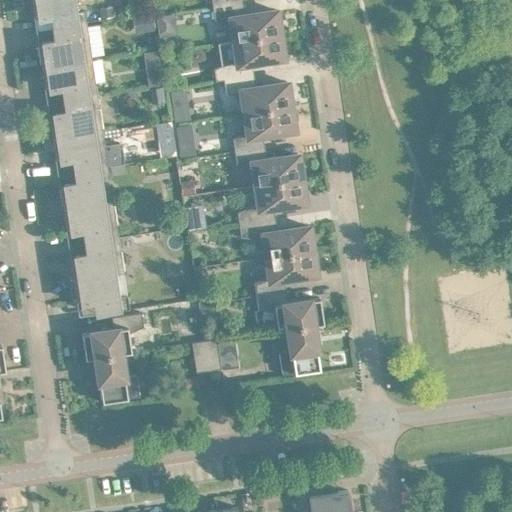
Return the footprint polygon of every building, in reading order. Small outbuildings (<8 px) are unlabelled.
[(59,12),(60,23),(60,24),(86,20),(84,7),(74,8),(73,0),(30,0),(33,16),(59,12)] [(231,20),(233,38),(279,31),(275,6),(243,11),(241,0),(238,0),(212,4),(214,18),(231,20)] [(112,4),(98,5),(99,14),(113,13),(112,4)] [(153,11),(136,13),(137,27),(154,26),(153,11)] [(173,11),(155,13),(156,19),(174,17),(173,11)] [(37,39),(40,63),(91,56),(86,20),(60,24),(60,23),(52,24),(54,37),(38,39),(37,39)] [(221,62),(223,76),(252,72),(251,60),(283,55),(279,31),(233,38),(236,55),(221,62)] [(61,84),(63,96),(97,91),(91,56),(40,63),(44,87),(45,87),(61,84)] [(160,66),(146,68),(148,83),(162,81),(160,66)] [(241,92),(244,110),(290,103),(286,78),(254,83),(252,72),(223,76),(225,90),(241,92)] [(162,83),(149,85),(151,99),(164,98),(162,83)] [(47,110),(51,135),(102,127),(97,91),(63,96),(65,108),(49,111),(49,110),(47,110)] [(231,134),(234,148),(263,144),(261,132),(293,127),(290,103),(244,110),(247,128),(231,134)] [(74,168),(82,167),(82,166),(107,162),(123,160),(120,140),(104,143),(102,127),(51,135),(55,159),(56,159),(56,158),(72,156),(74,168)] [(252,164),(255,182),(301,175),(297,150),(265,155),(263,144),(234,148),(236,162),(252,164)] [(58,182),(62,206),(103,200),(103,199),(100,177),(109,175),(107,162),(82,166),(82,167),(83,178),(59,182),(59,181),(58,182)] [(236,209),(238,221),(274,216),(272,204),(304,200),(301,175),(255,182),(257,200),(236,209)] [(193,177),(180,179),(181,191),(194,190),(193,177)] [(83,227),(84,239),(118,234),(113,197),(103,199),(103,200),(62,206),(65,230),(67,230),(67,229),(83,227)] [(263,236),(265,254),(311,247),(308,222),(276,227),(274,216),(238,221),(240,233),(263,236)] [(69,253),(73,277),(114,271),(123,270),(118,234),(84,239),(86,251),(70,253),(69,253)] [(253,278),(255,292),(285,288),(283,276),(315,272),(311,247),(265,254),(268,272),(253,278)] [(114,271),(73,277),(76,301),(77,301),(102,297),(103,309),(129,306),(127,292),(117,293),(114,271)] [(276,327),(287,325),(287,324),(312,321),(322,320),(318,294),(286,299),(285,288),(255,292),(257,306),(274,308),(276,327)] [(213,300),(198,302),(199,309),(214,306),(213,300)] [(84,355),(94,354),(94,353),(120,349),(120,350),(130,348),(127,330),(142,323),(140,309),(111,313),(112,325),(80,330),(84,355)] [(287,324),(287,325),(290,346),(278,348),(281,371),(319,366),(312,321),(287,324)] [(216,335),(203,337),(207,367),(220,365),(216,335)] [(207,367),(203,337),(190,339),(195,368),(207,367)] [(94,353),(94,354),(101,398),(126,395),(138,393),(135,371),(123,373),(120,350),(120,349),(94,353)] [(310,511),(333,511),(350,510),(347,487),(308,493),(310,511)] [(237,511),(236,503),(213,507),(214,511),(237,511)]
